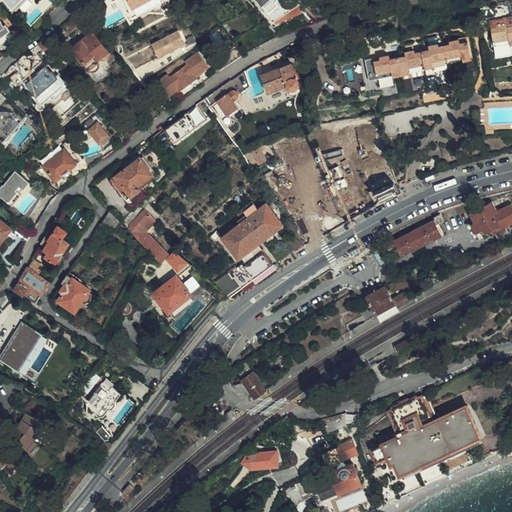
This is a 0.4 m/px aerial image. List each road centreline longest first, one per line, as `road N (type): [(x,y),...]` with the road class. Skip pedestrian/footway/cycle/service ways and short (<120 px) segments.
road 1 (residential): [(79,185),(99,215),(47,308),(158,372),(216,308),(237,313)]
road 2 (residential): [(79,185),(238,63),(397,0)]
road 3 (residential): [(254,329),(229,368),(237,395),(311,412),(511,349)]
road 4 (secondary): [(237,313),(395,211),(511,170)]
road 5 (secondary): [(80,509),(160,423),(204,345)]
road 6 (secondary): [(204,345),(80,509)]
road 7 (residential): [(0,298),(60,199),(79,185)]
